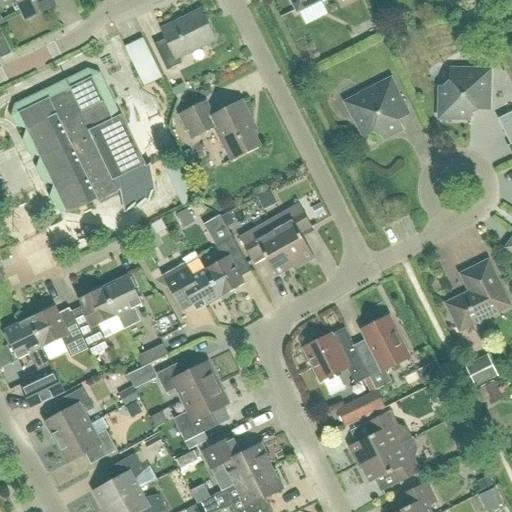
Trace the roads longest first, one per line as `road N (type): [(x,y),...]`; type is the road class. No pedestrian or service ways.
road 1 (residential): [(342,511),(253,333),(365,270)]
road 2 (residential): [(365,270),(236,0)]
road 3 (residential): [(451,224),(434,212),(428,191),(444,167),(466,164),(484,175),(491,194),(484,214),(459,225)]
road 4 (residential): [(0,78),(139,0)]
road 5 (residential): [(0,275),(43,256),(53,277),(128,242)]
